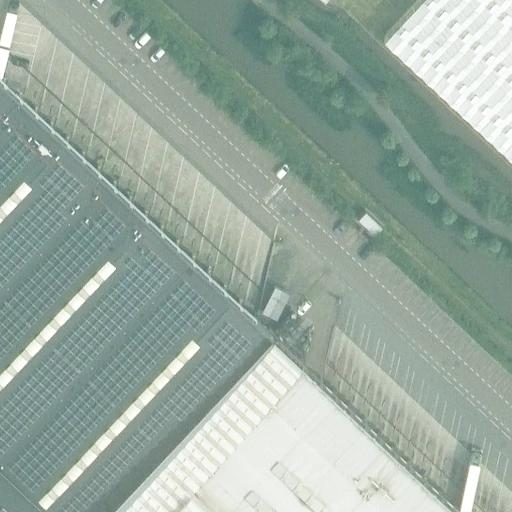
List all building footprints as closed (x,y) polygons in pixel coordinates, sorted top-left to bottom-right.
[(511,112),(511,0),(414,0),(406,8),(511,112)] [(0,457),(57,511),(101,511),(273,330),(0,73),(0,457)] [(357,221),(368,231),(375,232),(380,227),(364,213),(357,221)] [(273,287),(260,312),(276,321),(289,296),(273,287)] [(101,511),(466,511),(273,330),(101,511)] [(0,511),(56,511),(0,458),(0,511)]
